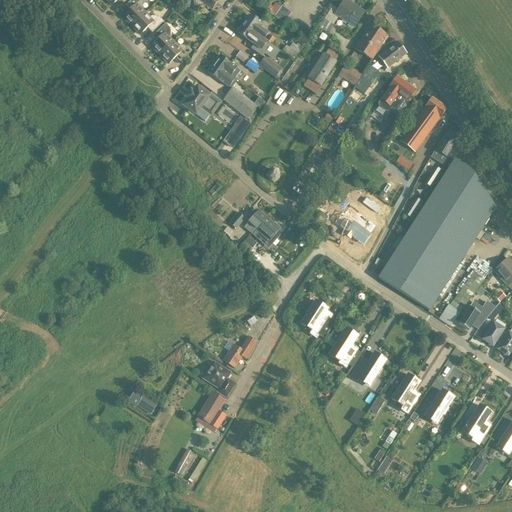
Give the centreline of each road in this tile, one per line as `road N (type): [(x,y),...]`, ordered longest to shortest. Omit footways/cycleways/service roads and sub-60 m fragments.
road 1 (unclassified): [(158,106),(323,250),(511,375)]
road 2 (track): [(0,455),(186,330),(294,281)]
road 3 (primary): [(511,183),(387,0)]
road 4 (residential): [(168,92),(82,0)]
